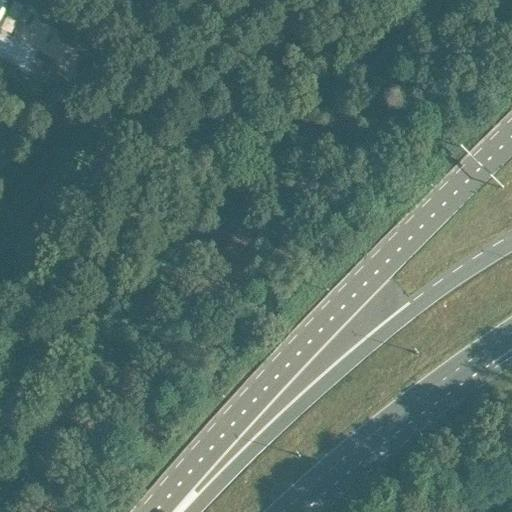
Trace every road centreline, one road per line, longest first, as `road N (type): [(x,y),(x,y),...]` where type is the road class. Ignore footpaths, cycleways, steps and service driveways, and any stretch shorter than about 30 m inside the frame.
road 1 (secondary): [(511,136),(155,511)]
road 2 (secondary): [(511,240),(396,317),(192,511)]
road 3 (secondary): [(281,511),(415,401)]
